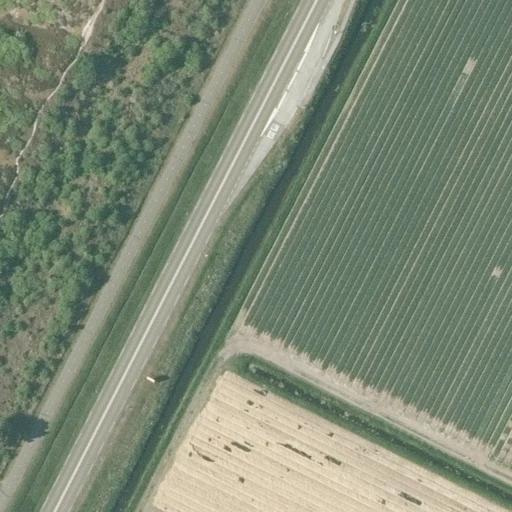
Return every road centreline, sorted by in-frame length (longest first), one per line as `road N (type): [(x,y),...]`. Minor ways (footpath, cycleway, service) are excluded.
road 1 (secondary): [(56,511),(317,0)]
road 2 (track): [(138,511),(213,362),(233,341),(511,477)]
